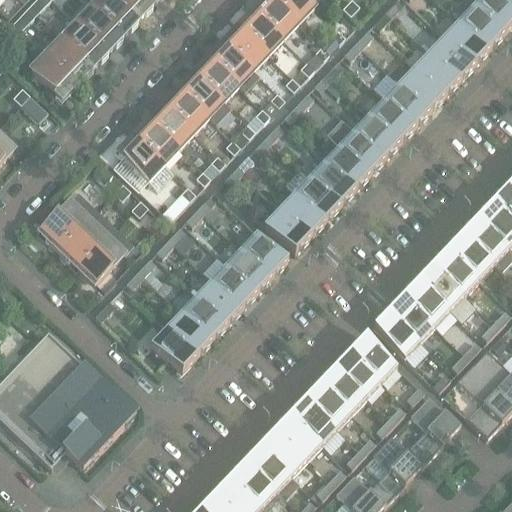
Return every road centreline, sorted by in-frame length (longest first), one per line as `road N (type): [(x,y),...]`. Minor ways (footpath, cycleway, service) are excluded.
road 1 (residential): [(511,67),(170,422)]
road 2 (residential): [(178,511),(511,155)]
road 3 (residential): [(0,228),(217,0)]
road 4 (residential): [(170,422),(0,261)]
road 5 (residential): [(170,422),(82,511)]
